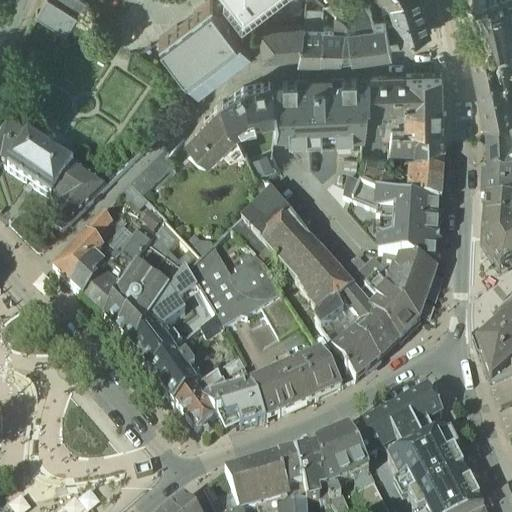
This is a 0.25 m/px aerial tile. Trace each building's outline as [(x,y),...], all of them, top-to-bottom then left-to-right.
[(76,15),(52,0),(45,0),(37,13),(66,32),(76,15)] [(89,5),(81,0),(52,0),(76,15),(81,18),(89,5)] [(210,0),(159,38),(199,91),(251,51),(217,5),(212,0),(210,0)] [(235,0),(243,10),(256,0),(235,0)] [(343,0),(331,0),(326,4),(336,13),(346,2),(343,0)] [(420,0),(395,0),(390,4),(401,41),(431,32),(420,0)] [(511,0),(503,0),(507,10),(511,8),(511,0)] [(346,2),(336,13),(347,21),(348,16),(354,11),(346,2)] [(373,23),(371,13),(364,3),(347,22),(345,29),(339,58),(342,58),(341,55),(352,54),(352,57),(392,51),(385,21),(373,23)] [(347,21),(336,13),(336,28),(345,29),(347,22),(347,21)] [(290,23),(285,24),(261,26),(261,37),(263,54),(281,53),(299,51),(303,27),(303,22),(290,23)] [(323,28),(303,27),(299,51),(298,57),(320,58),(323,28)] [(336,28),(323,28),(320,58),(339,58),(345,29),(336,28)] [(497,36),(467,42),(476,82),(503,76),(505,76),(503,65),(501,55),(497,39),(497,36)] [(511,38),(497,39),(501,55),(511,54),(511,38)] [(511,62),(503,65),(505,76),(511,73),(511,62)] [(290,136),(364,134),(367,116),(367,100),(369,100),(370,78),(323,75),(303,75),(269,78),(269,81),(276,116),(274,133),(289,132),(290,136)] [(380,77),(370,78),(369,100),(367,100),(367,116),(382,117),(382,111),(392,110),(392,105),(399,105),(399,104),(408,103),(408,98),(443,97),(442,75),(380,77)] [(503,76),(477,86),(479,97),(506,87),(503,76)] [(276,116),(269,81),(243,86),(222,100),(235,128),(249,121),(276,116)] [(506,87),(479,97),(485,123),(509,119),(511,118),(511,104),(511,99),(509,100),(506,87)] [(443,97),(408,98),(408,103),(399,104),(399,105),(399,116),(393,117),(392,127),(409,128),(443,127),(443,97)] [(235,128),(222,100),(185,137),(208,160),(220,148),(230,157),(245,151),(244,149),(235,128)] [(509,120),(485,123),(488,178),(511,175),(511,160),(510,141),(509,120)] [(8,127),(0,139),(0,170),(0,169),(7,174),(30,141),(8,127)] [(443,127),(409,128),(392,127),(390,146),(390,149),(415,150),(415,160),(415,164),(444,164),(443,160),(443,127)] [(377,139),(364,137),(361,159),(369,160),(375,160),(377,146),(376,146),(377,139)] [(73,169),(30,140),(30,141),(7,174),(51,203),(52,203),(59,208),(48,225),(63,235),(107,192),(73,170),(73,169)] [(390,146),(377,146),(375,160),(378,161),(388,162),(390,149),(390,146)] [(254,155),(258,172),(275,168),(272,151),(254,155)] [(165,159),(132,193),(143,203),(176,170),(165,159)] [(375,160),(369,160),(364,188),(373,192),(375,175),(378,161),(375,160)] [(488,178),(484,178),(482,204),(484,204),(511,205),(511,174),(511,175),(488,178)] [(385,177),(375,175),(373,192),(382,195),(385,177)] [(385,177),(382,195),(391,199),(394,177),(385,177)] [(442,178),(409,177),(407,205),(412,205),(441,207),(442,178)] [(364,188),(347,181),(343,201),(375,215),(375,226),(380,226),(380,243),(376,243),(376,252),(376,257),(400,262),(436,276),(436,266),(441,207),(412,205),(411,207),(391,199),(382,195),(373,192),(364,188)] [(380,365),(334,309),(354,292),(349,286),(324,259),(325,258),(289,218),(271,197),(241,227),(254,241),(268,255),(295,283),(319,319),(317,321),(316,322),(315,324),(315,326),(315,328),(356,384),(380,365)] [(484,223),(511,225),(511,205),(484,204),(483,222),(484,223)] [(102,221),(76,251),(92,266),(102,255),(111,264),(115,259),(121,263),(126,256),(109,240),(114,233),(113,232),(113,231),(102,221)] [(511,225),(484,223),(482,246),(500,274),(511,266),(511,225)] [(159,238),(155,245),(167,257),(180,246),(165,230),(159,238)] [(150,232),(140,243),(150,251),(155,245),(159,238),(150,232)] [(126,256),(121,263),(134,273),(135,272),(150,251),(140,243),(138,241),(126,256)] [(268,255),(254,241),(252,243),(255,247),(253,249),(263,259),(268,255)] [(167,257),(155,245),(150,251),(135,272),(151,284),(169,297),(177,287),(186,276),(167,257)] [(71,290),(92,266),(76,251),(56,272),(57,278),(71,290)] [(102,255),(71,290),(83,302),(96,286),(94,284),(100,276),(102,275),(97,271),(103,264),(108,268),(109,267),(111,264),(102,255)] [(238,279),(232,283),(213,255),(201,268),(189,280),(197,293),(207,311),(209,310),(217,324),(224,336),(241,324),(249,326),(249,322),(262,314),(281,301),(256,264),(252,260),(242,267),(244,271),(236,276),(238,279)] [(190,256),(178,268),(186,276),(186,275),(190,279),(201,268),(190,256)] [(111,264),(109,267),(128,281),(134,273),(121,263),(115,259),(111,264)] [(436,276),(400,262),(395,275),(392,274),(389,283),(385,292),(416,324),(418,327),(436,276)] [(389,283),(372,264),(366,270),(349,286),(354,292),(359,297),(376,282),(385,292),(389,283)] [(134,273),(128,281),(103,320),(102,320),(117,335),(151,284),(135,272),(134,273)] [(186,276),(177,287),(188,300),(197,293),(189,280),(188,280),(190,279),(186,275),(186,276)] [(96,286),(83,302),(103,320),(121,293),(100,276),(94,284),(96,286)] [(385,292),(376,282),(359,297),(400,345),(418,327),(416,324),(385,292)] [(117,335),(124,341),(151,304),(159,311),(169,297),(151,284),(117,335)] [(188,300),(177,287),(169,297),(178,308),(188,300)] [(400,345),(359,297),(354,292),(334,309),(380,365),(400,345)] [(159,311),(152,320),(144,332),(134,353),(149,374),(172,355),(182,348),(173,336),(168,340),(163,333),(185,317),(178,308),(169,297),(159,311)] [(281,301),(262,314),(279,343),(301,330),(281,301)] [(124,341),(134,353),(144,332),(152,320),(159,311),(151,304),(124,341)] [(511,316),(477,347),(490,385),(511,365),(511,316)] [(217,324),(200,333),(215,358),(231,349),(224,336),(217,324)] [(172,355),(149,374),(174,408),(176,407),(194,393),(197,390),(187,376),(192,373),(183,361),(178,364),(172,355)] [(320,359),(293,371),(308,406),(341,391),(320,359)] [(204,385),(194,371),(192,373),(187,376),(197,390),(204,385)] [(293,371),(250,390),(266,425),(308,406),(293,371)] [(197,390),(194,393),(215,421),(217,420),(218,421),(221,419),(227,430),(238,427),(241,432),(266,425),(250,390),(244,374),(223,388),(218,375),(204,385),(197,390)] [(194,393),(176,407),(197,434),(203,430),(210,425),(215,421),(194,393)] [(376,458),(383,472),(393,468),(451,439),(427,393),(361,430),(376,458)] [(93,413),(72,434),(94,456),(115,436),(93,413)] [(210,425),(203,430),(205,434),(212,429),(210,425)] [(376,458),(361,430),(355,433),(349,436),(362,464),(369,461),(376,458)] [(349,436),(316,451),(329,504),(330,505),(340,501),(336,491),(354,483),(368,476),(362,464),(349,436)] [(451,439),(393,468),(416,511),(482,511),(471,483),(451,439)] [(316,451),(294,457),(302,488),(307,508),(308,509),(324,505),(329,504),(316,451)] [(293,455),(278,459),(287,492),(297,489),(302,488),(294,457),(293,457),(293,455)] [(278,459),(225,476),(235,501),(238,511),(250,511),(257,510),(286,501),(289,500),(287,492),(278,459)] [(204,491),(214,511),(235,501),(225,476),(204,491)] [(368,476),(354,483),(354,497),(374,488),(368,476)] [(307,508),(302,488),(297,489),(301,509),(307,508)] [(238,511),(235,501),(214,511),(238,511)] [(286,501),(257,510),(257,511),(284,511),(289,511),(286,501)] [(347,511),(340,501),(330,505),(330,507),(331,508),(333,511),(347,511)]
